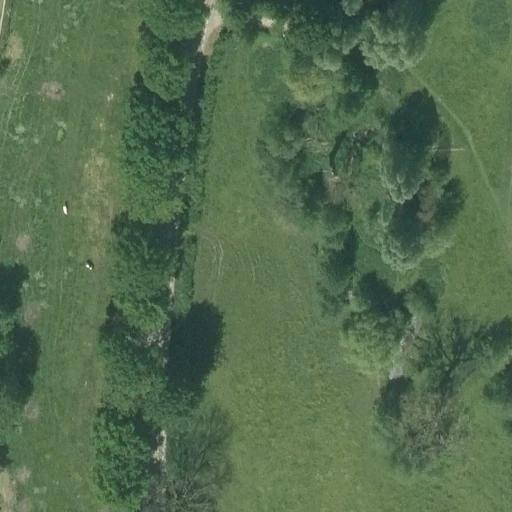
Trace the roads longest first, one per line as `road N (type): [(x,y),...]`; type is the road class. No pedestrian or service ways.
road 1 (tertiary): [(151,511),(162,237),(197,0)]
road 2 (track): [(195,9),(314,28),(404,0)]
